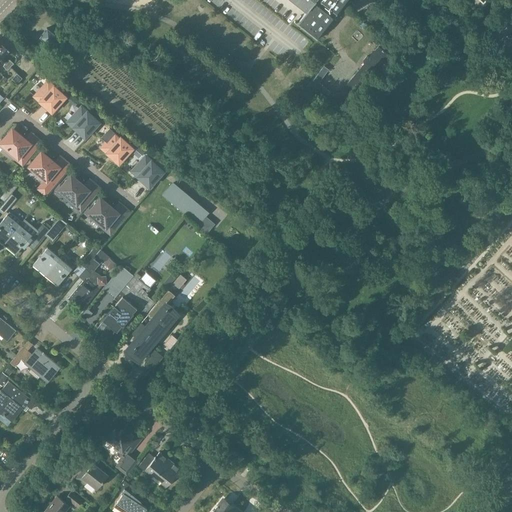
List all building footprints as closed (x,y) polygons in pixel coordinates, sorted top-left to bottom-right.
[(292,0),(306,11),(298,22),(296,22),(295,21),(294,22),(317,40),(346,4),(348,0),(292,0)] [(39,33),(41,35),(40,35),(41,36),(40,38),(49,46),(51,44),(52,44),(56,39),(55,39),(57,36),(47,29),(45,31),(44,31),(43,31),(41,30),(39,33)] [(0,58),(1,60),(9,52),(0,42),(0,58)] [(330,98),(339,104),(350,106),(352,108),(393,59),(379,47),(378,47),(370,58),(367,56),(364,61),(366,63),(340,93),(332,96),(330,98)] [(3,66),(7,70),(14,64),(9,60),(3,66)] [(324,67),(312,84),(320,90),(323,86),(320,84),(330,71),(324,67)] [(62,94),(48,83),(42,90),(37,85),(28,95),(48,111),(62,94)] [(98,122),(84,111),(78,118),(73,113),(64,123),(84,139),(98,122)] [(1,143),(1,144),(2,144),(8,149),(8,150),(10,152),(11,151),(11,152),(17,157),(16,158),(22,164),(35,148),(24,139),(12,130),(4,139),(1,143)] [(118,165),(133,148),(119,136),(113,143),(108,139),(99,149),(118,165)] [(41,153),(33,163),(30,167),(46,180),(38,189),(45,195),(56,181),(64,172),(53,163),(41,153)] [(148,188),(162,171),(149,159),(143,166),(138,162),(129,172),(148,188)] [(71,176),(63,187),(60,190),(76,204),(75,205),(81,210),(93,195),(83,186),(71,176)] [(13,182),(0,197),(0,198),(5,202),(12,194),(18,187),(13,182)] [(172,184),(162,195),(185,214),(195,203),(172,184)] [(1,207),(6,212),(17,199),(12,194),(1,207)] [(100,199),(92,210),(89,213),(96,219),(96,220),(98,222),(99,221),(105,227),(105,228),(111,233),(123,218),(112,209),(100,199)] [(0,223),(0,241),(4,244),(22,223),(10,212),(0,223)] [(51,228),(59,234),(67,224),(59,218),(51,228)] [(22,223),(4,244),(16,255),(22,247),(24,249),(35,236),(41,241),(50,230),(44,225),(38,232),(24,220),(22,223)] [(96,246),(80,264),(85,268),(93,259),(100,250),(96,246)] [(33,265),(45,275),(60,258),(48,248),(33,265)] [(60,258),(45,275),(58,286),(72,268),(60,258)] [(109,258),(106,262),(112,267),(115,263),(109,258)] [(102,286),(104,283),(104,279),(101,276),(94,271),(99,264),(93,259),(85,268),(78,277),(83,281),(68,299),(81,310),(102,286)] [(109,338),(115,331),(117,332),(122,325),(123,326),(133,314),(133,313),(135,310),(143,317),(151,307),(155,303),(154,302),(146,296),(148,294),(147,293),(150,289),(138,280),(141,277),(136,272),(133,276),(114,298),(114,299),(118,302),(115,305),(114,305),(104,317),(102,320),(103,321),(97,328),(109,338)] [(168,287),(175,278),(171,275),(164,284),(168,287)] [(181,275),(173,284),(177,287),(184,278),(181,275)] [(136,338),(124,351),(136,361),(137,360),(139,362),(147,352),(151,347),(149,345),(153,340),(152,339),(153,338),(156,341),(157,341),(158,340),(157,340),(166,329),(167,330),(168,329),(167,328),(177,317),(173,314),(174,314),(167,308),(167,309),(164,306),(167,302),(169,303),(175,297),(173,295),(168,290),(147,315),(148,316),(148,315),(152,318),(145,326),(136,338)] [(0,335),(7,342),(16,331),(0,317),(0,335)] [(127,335),(133,329),(129,326),(124,333),(127,335)] [(25,363),(48,382),(60,367),(38,348),(32,355),(23,347),(15,357),(10,363),(14,367),(20,361),(24,356),(28,360),(25,363)] [(3,415),(12,421),(25,405),(31,410),(36,404),(9,382),(0,392),(0,413),(1,412),(3,413),(2,414),(3,415)] [(119,456),(123,458),(123,459),(117,467),(127,475),(139,460),(136,463),(127,455),(134,447),(139,440),(140,441),(143,437),(134,430),(133,431),(125,425),(122,430),(121,429),(119,432),(115,429),(107,439),(116,447),(114,449),(121,454),(119,456)] [(163,481),(161,484),(166,488),(181,469),(159,452),(156,457),(155,457),(154,458),(149,454),(139,466),(152,477),(154,474),(163,481)] [(85,467),(76,478),(85,485),(87,482),(96,489),(102,482),(103,481),(108,475),(95,465),(99,461),(89,453),(80,464),(85,467)] [(120,511),(144,511),(147,508),(138,503),(140,500),(131,494),(135,489),(123,480),(117,488),(118,488),(122,491),(121,493),(122,495),(117,502),(114,507),(120,511)] [(68,511),(69,511),(68,510),(68,509),(70,506),(72,503),(78,507),(82,501),(71,492),(66,498),(68,500),(66,503),(57,496),(44,511),(68,511)]
